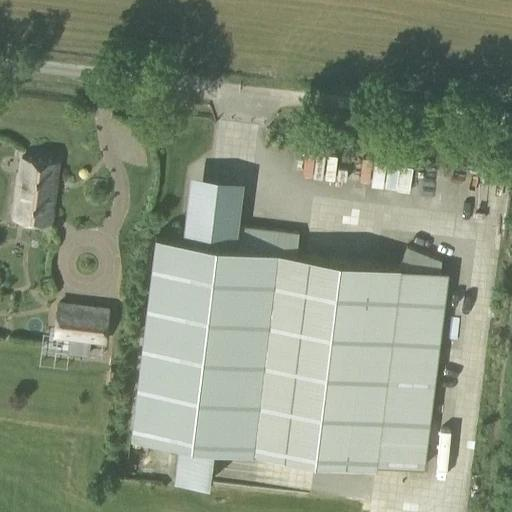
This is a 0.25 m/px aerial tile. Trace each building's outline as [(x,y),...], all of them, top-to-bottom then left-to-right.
[(308,171),(306,149),(291,150),(292,172),(308,171)] [(50,221),(58,161),(22,157),(14,216),(50,221)] [(388,180),(391,160),(371,157),(369,174),(378,175),(378,178),(388,180)] [(265,208),(264,221),(288,223),(289,211),(265,208)] [(156,234),(131,434),(179,440),(213,444),(252,449),(286,453),(352,461),(375,464),(376,460),(424,466),(426,443),(447,271),(439,269),(440,260),(406,246),(398,264),(377,262),(296,252),(299,232),(238,224),(235,243),(182,237),(156,234)] [(57,241),(56,281),(69,282),(70,241),(57,241)] [(104,340),(107,308),(59,302),(55,334),(104,340)]
